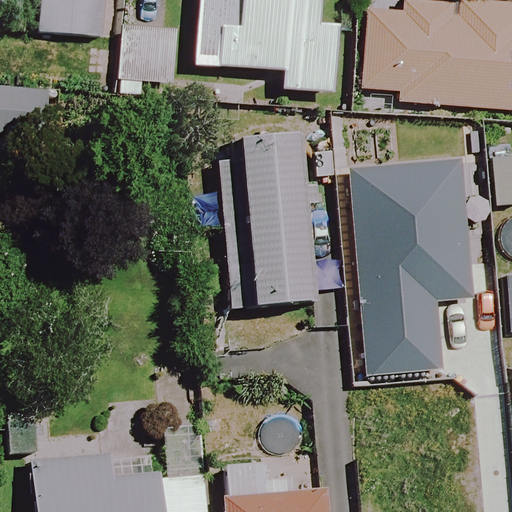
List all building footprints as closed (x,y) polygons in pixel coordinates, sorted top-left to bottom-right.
[(90,0),(39,0),(38,39),(89,41),(90,0)] [(313,0),(194,0),(190,72),(278,77),(277,96),(327,98),(330,32),(312,31),(313,0)] [(391,97),(390,108),(511,115),(511,10),(453,7),(452,13),(361,7),(356,95),(391,97)] [(170,35),(120,31),(117,84),(166,88),(170,35)] [(30,97),(0,94),(0,145),(25,148),(30,97)] [(222,316),(311,308),(307,264),(326,263),(320,186),(301,188),(298,142),(222,148),(224,175),(211,177),(222,316)] [(511,152),(489,153),(490,209),(511,208),(511,152)] [(481,374),(469,212),(436,215),(440,270),(413,272),(421,378),(481,374)] [(475,511),(471,448),(448,449),(447,433),(390,436),(391,453),(377,454),(381,511),(475,511)] [(144,454),(25,468),(29,511),(199,511),(194,467),(147,473),(144,454)] [(320,511),(319,478),(272,480),(271,466),(219,468),(220,511),(320,511)]
